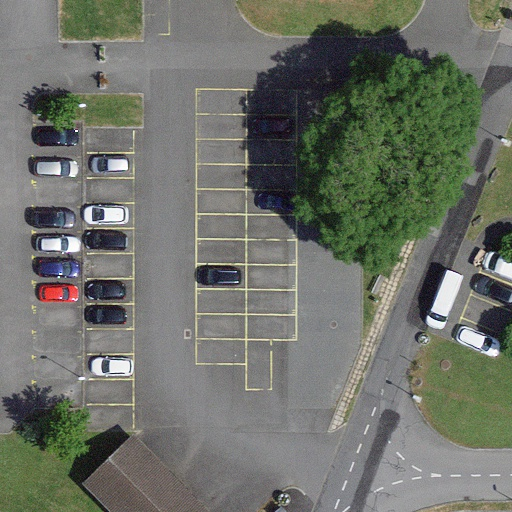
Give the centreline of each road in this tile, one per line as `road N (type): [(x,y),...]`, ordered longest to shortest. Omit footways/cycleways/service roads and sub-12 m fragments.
road 1 (residential): [(19,0),(15,69),(449,64),(500,73)]
road 2 (residential): [(357,474),(500,73)]
road 3 (residential): [(357,474),(429,482),(511,478)]
